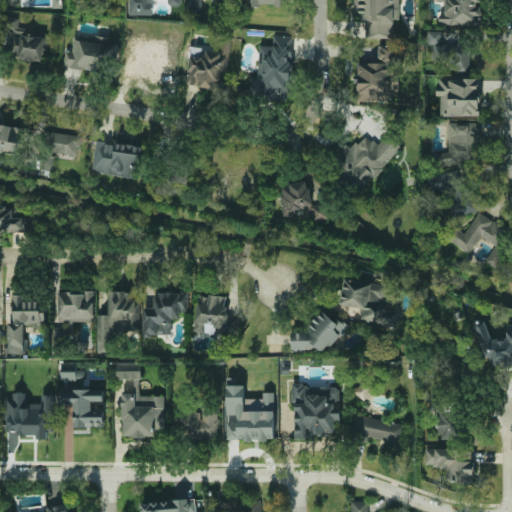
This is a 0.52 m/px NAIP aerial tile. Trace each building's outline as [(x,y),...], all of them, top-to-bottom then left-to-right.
[(129,0),(129,15),(151,15),(151,0),(168,0),(168,5),(181,5),(181,0),(129,0)] [(188,0),(188,10),(202,10),(202,0),(188,0)] [(354,0),(354,18),(365,18),(365,38),(394,37),(394,19),(399,19),(399,0),(354,0)] [(435,0),(435,2),(440,2),(440,24),(481,25),(481,4),(481,0),(435,0)] [(45,58),(44,30),(19,31),(19,17),(4,18),(5,28),(11,28),(13,60),(45,58)] [(470,71),(469,37),(457,38),(457,44),(438,44),(438,31),(429,31),(429,42),(432,42),(433,62),(450,61),(450,71),(470,71)] [(185,84),(219,89),(222,69),(227,70),(232,37),(219,35),(217,52),(205,50),(204,57),(190,55),(185,84)] [(259,45),(258,77),(251,77),(250,99),(290,100),(293,36),(273,35),(273,46),(259,45)] [(66,49),(63,67),(105,72),(109,43),(74,39),(72,50),(66,49)] [(358,101),(391,101),(391,94),(399,94),(399,58),(407,58),(407,45),(379,45),(379,63),(358,63),(358,101)] [(440,116),(480,115),(479,78),(437,79),(437,96),(440,96),(440,116)] [(448,153),(434,152),(434,164),(474,164),(474,154),(478,154),(478,122),(448,122),(448,153)] [(0,150),(18,153),(22,127),(0,123),(0,150)] [(80,135),(47,132),(45,152),(79,154),(80,135)] [(401,144),(388,133),(379,145),(364,134),(352,149),(343,141),(327,161),(364,190),(401,144)] [(92,171),(136,178),(141,147),(97,140),(92,171)] [(427,176),(430,192),(446,189),(447,197),(450,196),(454,216),(479,211),(474,181),(462,184),(459,170),(427,176)] [(284,214),(309,210),(310,221),(328,218),(326,203),(312,205),(308,182),(280,186),(284,214)] [(18,217),(18,205),(0,205),(0,231),(29,231),(28,217),(18,217)] [(469,253),(481,236),(496,246),(485,261),(496,268),(510,248),(500,242),(507,231),(479,212),(464,233),(456,227),(448,239),(469,253)] [(387,285),(344,279),(340,304),(361,307),(359,321),(397,327),(399,310),(378,307),(380,298),(384,299),(387,285)] [(94,321),(94,291),(58,291),(58,322),(64,322),(64,334),(73,333),(73,321),(94,321)] [(98,315),(97,342),(114,342),(114,331),(139,331),(140,300),(132,300),(132,291),(109,291),(109,315),(98,315)] [(189,293),(154,292),(154,308),(144,307),(143,335),(171,336),(171,318),(180,319),(180,312),(188,312),(189,293)] [(228,297),(199,293),(194,330),(231,335),(234,317),(226,316),(228,297)] [(14,295),(14,322),(8,322),(8,353),(26,352),(26,327),(44,327),(44,301),(24,301),(23,294),(14,295)] [(292,331),(292,348),(336,349),(336,334),(347,334),(347,318),(314,318),(314,331),(292,331)] [(491,339),(484,319),(474,323),(474,326),(486,357),(490,357),(490,366),(506,366),(511,363),(511,325),(507,325),(507,336),(499,339),(491,339)] [(123,437),(155,436),(155,429),(165,429),(165,395),(140,395),(140,364),(116,364),(116,378),(134,378),(134,393),(123,393),(123,437)] [(62,380),(85,379),(85,370),(62,371),(62,380)] [(354,391),(363,400),(373,390),(365,381),(354,391)] [(227,440),(275,439),(274,392),(263,392),(263,398),(245,398),(245,385),(227,385),(227,440)] [(293,438),(312,438),(312,433),(335,434),(335,424),(340,424),(340,386),(294,385),(293,438)] [(104,389),(61,390),(61,404),(74,404),(75,427),(104,426),(104,410),(93,411),(93,401),(104,401),(104,389)] [(53,395),(42,395),(41,403),(25,402),(25,395),(8,395),(7,431),(17,431),(17,434),(36,435),(36,438),(47,439),(47,420),(53,420),(53,395)] [(437,439),(456,440),(458,415),(450,415),(451,398),(431,397),(431,411),(439,412),(437,439)] [(202,412),(183,411),(182,437),(217,438),(218,408),(202,408),(202,412)] [(352,439),(367,441),(368,438),(398,442),(401,422),(355,415),(352,439)] [(474,483),(474,461),(459,461),(459,449),(425,448),(425,466),(447,466),(447,482),(474,483)] [(195,511),(195,499),(140,502),(140,511),(195,511)] [(263,511),(262,500),(241,502),(241,511),(263,511)] [(369,511),(369,501),(351,501),(351,511),(369,511)]
